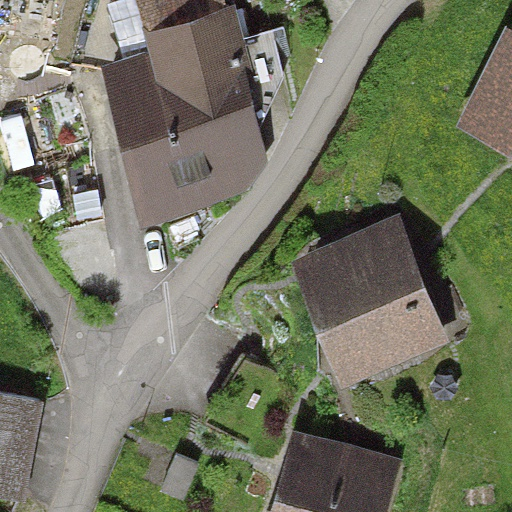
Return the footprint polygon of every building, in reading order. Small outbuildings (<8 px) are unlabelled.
[(105,67),(129,145),(257,105),(247,73),(260,69),(238,1),(228,4),(226,0),(131,0),(148,54),(105,67)] [(511,32),(463,123),(511,148),(511,32)] [(271,159),(257,105),(129,145),(145,231),(244,192),(271,159)] [(302,242),(352,374),(457,334),(407,203),(302,242)] [(245,347),(200,414),(271,461),(315,394),(245,347)] [(44,400),(0,391),(0,426),(39,433),(44,400)] [(389,511),(408,458),(301,421),(268,511),(389,511)] [(39,433),(0,426),(0,503),(26,508),(39,433)] [(204,453),(180,443),(161,485),(185,496),(204,453)]
